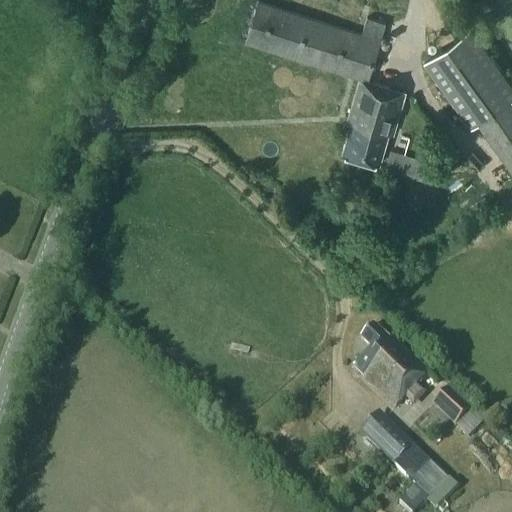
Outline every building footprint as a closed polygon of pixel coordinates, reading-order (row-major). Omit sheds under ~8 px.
[(396,134),(409,92),(367,79),(385,23),(365,17),(360,33),(257,2),(245,41),(356,76),(343,118),(350,120),(341,152),(377,163),(387,131),(396,134)] [(471,126),(477,122),(511,98),(511,84),(470,26),(424,60),(471,126)] [(511,98),(477,122),(511,170),(511,98)] [(385,166),(431,179),(436,161),(390,148),(385,166)] [(353,366),(395,409),(429,375),(393,337),(390,340),(375,325),(362,338),(372,348),(353,366)] [(452,388),(432,408),(453,429),(472,409),(452,388)] [(413,446),(380,414),(360,435),(393,467),(415,488),(399,504),(407,511),(417,511),(448,480),(413,446)]
